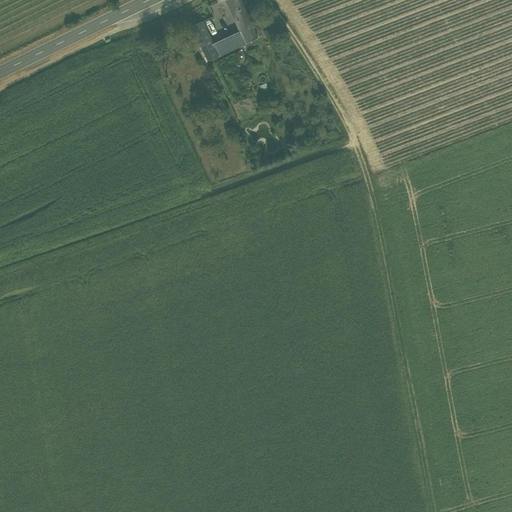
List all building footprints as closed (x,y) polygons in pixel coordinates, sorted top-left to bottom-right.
[(258,37),(241,0),(227,0),(242,31),(247,42),(258,37)] [(213,44),(202,21),(192,26),(208,61),(219,56),(213,44)] [(229,37),(235,48),(247,42),(242,31),(229,37)] [(235,48),(229,37),(213,44),(219,56),(235,48)] [(79,67),(127,53),(125,44),(77,58),(79,67)]
